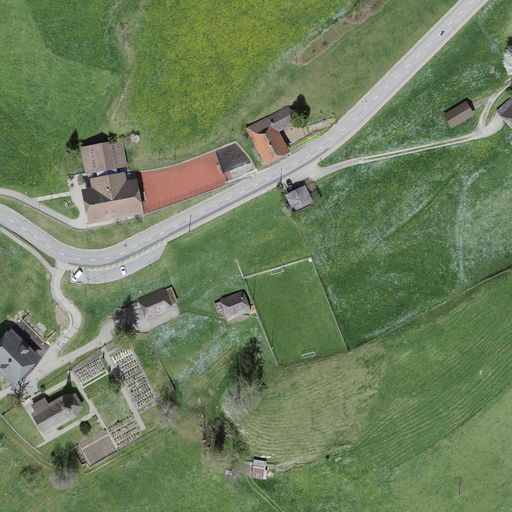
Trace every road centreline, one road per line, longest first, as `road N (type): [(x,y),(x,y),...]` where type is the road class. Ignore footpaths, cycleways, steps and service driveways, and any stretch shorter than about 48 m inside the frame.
road 1 (secondary): [(0,214),(73,258),(121,253),(310,154),(473,0)]
road 2 (track): [(298,162),(316,171),(465,138),(511,78)]
road 3 (track): [(0,399),(23,386),(74,326),(55,284),(65,255)]
road 4 (track): [(176,311),(44,364)]
